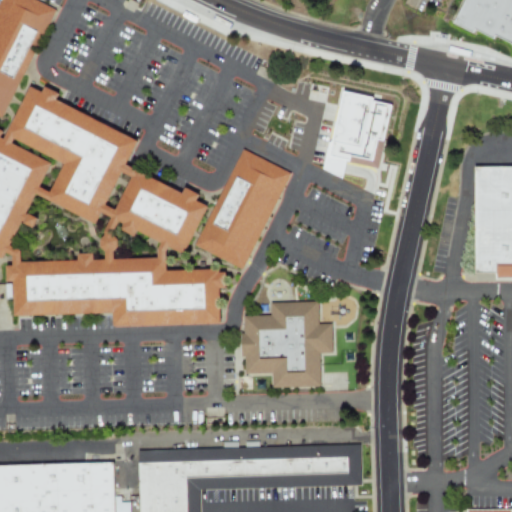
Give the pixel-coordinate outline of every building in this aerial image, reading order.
[(511,0),(463,0),(453,22),(511,49),(511,0)] [(42,25),(0,106),(0,23),(8,8),(42,25)] [(324,173),(341,176),(343,162),(378,168),(389,101),(338,93),(324,173)] [(34,106),(119,150),(85,216),(48,196),(65,162),(18,138),(34,106)] [(0,151),(37,171),(0,243),(0,151)] [(286,170),(234,271),(201,253),(252,153),(286,170)] [(511,270),(473,271),(472,165),(511,164),(511,270)] [(116,218),(133,185),(194,217),(177,250),(116,218)] [(97,316),(19,316),(19,278),(97,278),(97,316)] [(214,291),(214,324),(124,324),(124,279),(160,279),(160,291),(214,291)] [(271,313),(272,302),(322,302),(321,384),(271,383),(271,369),(242,369),(242,313),(271,313)] [(111,511),(111,494),(138,494),(137,447),(357,441),(358,484),(196,489),(196,511),(111,511)] [(111,494),(111,511),(0,511),(0,465),(110,463),(111,494)]
